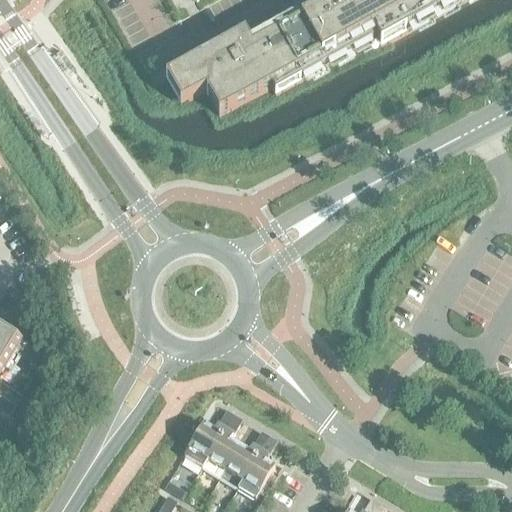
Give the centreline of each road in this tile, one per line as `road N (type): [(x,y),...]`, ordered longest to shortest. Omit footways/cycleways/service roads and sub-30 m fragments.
road 1 (tertiary): [(175,246),(0,12)]
road 2 (tertiary): [(0,42),(150,265)]
road 3 (residential): [(135,0),(173,65),(290,0)]
road 4 (tertiary): [(511,111),(354,188)]
road 5 (tertiary): [(246,282),(315,233),(354,188)]
road 6 (tertiary): [(354,188),(229,255)]
road 7 (residential): [(389,461),(444,496),(511,503)]
road 8 (residential): [(511,481),(389,461)]
